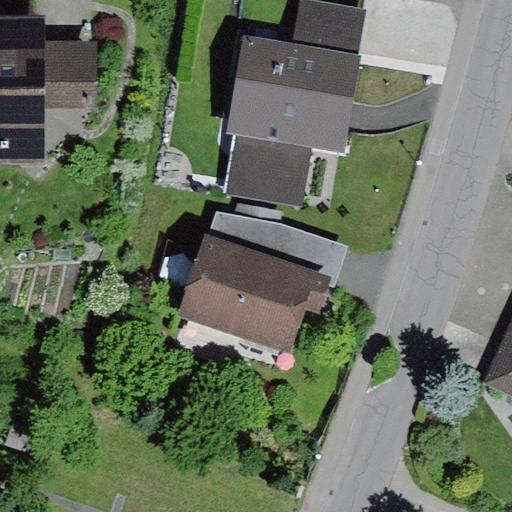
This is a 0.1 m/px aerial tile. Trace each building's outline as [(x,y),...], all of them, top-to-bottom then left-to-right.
[(303,0),(294,50),(361,60),(369,12),(303,0)] [(44,23),(0,22),(0,166),(46,167),(47,109),(96,109),(97,49),(43,48),(44,23)] [(294,50),(247,42),(232,137),(237,138),(315,151),(346,155),(361,60),(294,50)] [(237,138),(227,197),(305,210),(315,151),(237,138)] [(282,225),(216,214),(176,320),(289,358),(307,317),(328,320),(352,248),(282,225)] [(511,324),(483,388),(511,401),(511,324)]
